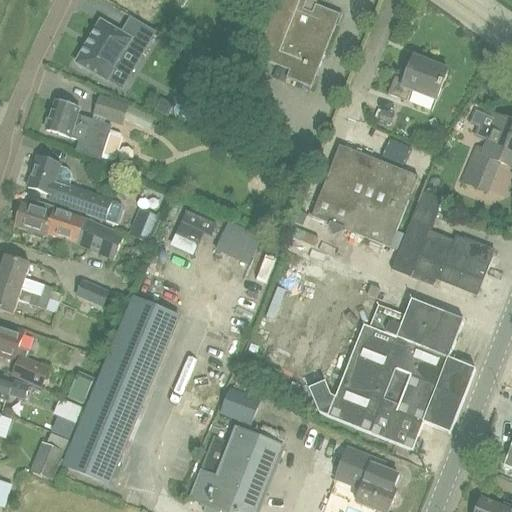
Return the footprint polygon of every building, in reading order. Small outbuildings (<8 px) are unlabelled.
[(306,0),(279,0),(256,59),(290,72),(287,78),(312,88),(340,16),(315,6),(312,14),(303,11),(306,0)] [(101,23),(76,64),(107,82),(126,49),(141,57),(155,34),(130,20),(121,35),(101,23)] [(405,82),(395,78),(388,97),(407,104),(412,93),(437,103),(448,73),(414,60),(405,82)] [(384,111),(388,99),(366,90),(361,103),(384,111)] [(123,127),(125,121),(149,132),(155,118),(129,107),(129,105),(99,97),(93,119),(123,127)] [(111,128),(78,117),(80,111),(55,103),(51,118),(46,120),(44,126),(47,130),(46,132),(79,142),(75,153),(101,161),(101,160),(111,163),(115,161),(122,139),(120,135),(110,132),(111,128)] [(484,152),(477,149),(468,171),(465,170),(460,182),(487,193),(493,181),(500,164),(511,168),(511,123),(498,118),(484,152)] [(428,168),(433,149),(414,144),(409,163),(428,168)] [(340,148),(312,219),(390,250),(418,179),(340,148)] [(75,212),(106,222),(107,220),(119,225),(124,212),(121,208),(112,204),(113,203),(98,198),(69,188),(73,179),(70,174),(67,170),(61,168),(61,167),(38,159),(27,189),(51,197),(49,203),(75,212)] [(124,237),(93,223),(71,216),(55,211),(56,209),(38,203),(36,210),(22,206),(15,228),(33,234),(33,237),(42,240),(44,238),(46,238),(46,236),(63,242),(75,246),(113,263),(124,237)] [(494,253),(465,241),(457,238),(455,242),(431,233),(438,213),(419,204),(392,272),(411,280),(434,289),(437,282),(477,298),(494,253)] [(139,211),(128,236),(150,246),(160,220),(139,211)] [(222,220),(210,226),(217,241),(229,235),(222,220)] [(221,247),(249,259),(259,238),(231,226),(221,247)] [(169,248),(191,260),(197,249),(175,237),(169,248)] [(5,258),(0,273),(0,286),(58,306),(61,296),(51,293),(52,290),(26,281),(30,267),(5,258)] [(102,289),(103,287),(104,285),(86,278),(85,282),(83,281),(75,298),(102,309),(109,292),(102,289)] [(58,306),(0,286),(0,311),(14,316),(18,302),(45,311),(56,314),(58,306)] [(178,320),(134,302),(65,465),(110,483),(178,320)] [(423,424),(450,435),(475,371),(448,360),(455,343),(463,322),(412,302),(405,318),(378,307),(370,329),(364,327),(336,400),(331,398),(325,384),(309,391),(319,415),(328,418),(328,419),(412,452),(423,424)] [(0,356),(14,362),(18,362),(11,377),(41,391),(51,370),(25,359),(27,352),(19,350),(23,335),(0,327),(0,356)] [(83,405),(94,380),(78,374),(68,398),(83,405)] [(0,399),(7,402),(11,393),(14,394),(16,399),(24,402),(29,389),(0,378),(0,399)] [(203,385),(203,406),(216,406),(216,386),(203,385)] [(220,416),(251,427),(260,402),(230,390),(220,416)] [(60,401),(59,401),(52,417),(76,427),(83,410),(82,410),(60,401)] [(231,446),(214,440),(191,500),(220,511),(258,511),(284,449),(237,430),(231,446)] [(46,445),(43,444),(30,473),(53,482),(65,454),(70,443),(51,435),(46,445)] [(348,449),(336,481),(362,491),(356,505),(373,511),(388,511),(397,492),(393,490),(399,476),(377,468),(379,462),(348,449)] [(0,506),(10,510),(19,484),(4,479),(0,490),(0,506)] [(508,511),(482,502),(478,511),(511,511),(508,511)]
